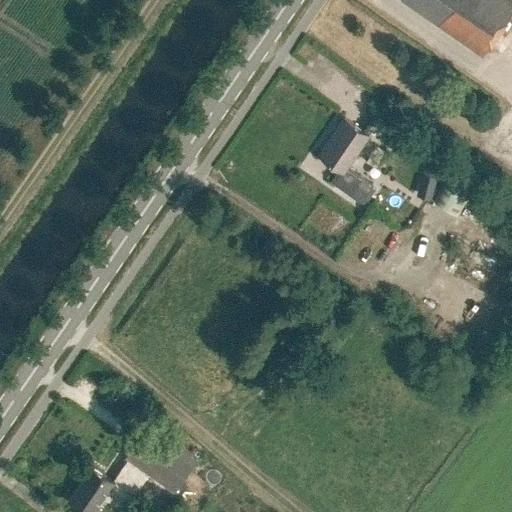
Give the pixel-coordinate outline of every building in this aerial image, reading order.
[(403,0),(482,54),(511,11),(511,1),(510,0),(403,0)] [(364,200),(374,184),(347,166),(369,134),(344,117),(319,154),(340,168),(333,179),(364,200)] [(364,159),(377,167),(387,151),(375,143),(364,159)] [(457,214),(478,178),(452,162),(430,198),(457,214)] [(429,195),(437,167),(428,165),(420,193),(429,195)] [(266,380),(330,299),(313,285),(249,366),(266,380)] [(174,490),(197,457),(148,423),(125,456),(128,458),(113,480),(90,465),(68,498),(89,511),(93,511),(109,489),(128,502),(149,472),(174,490)]
